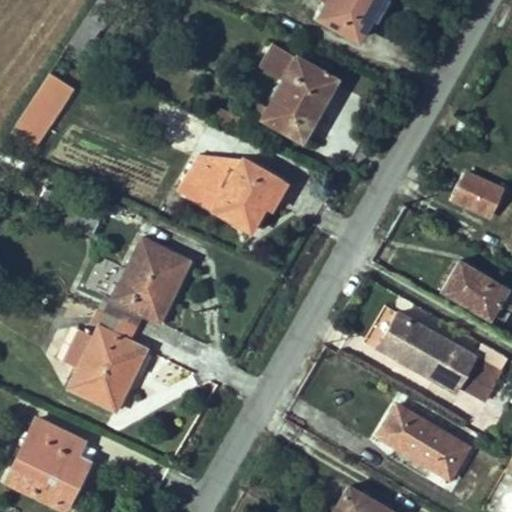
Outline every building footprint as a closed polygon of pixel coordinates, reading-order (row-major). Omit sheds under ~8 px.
[(98,0),(70,43),(91,52),(126,0),(98,0)] [(327,0),(318,16),(351,35),(364,11),(373,16),(382,0),(327,0)] [(293,56),(276,46),(264,68),(281,77),(293,56)] [(281,77),(259,118),(300,141),(315,115),(310,113),(332,74),(295,53),(293,56),(281,77)] [(39,91),(22,116),(35,126),(53,101),(39,91)] [(212,121),(235,131),(242,117),(219,106),(212,121)] [(466,124),(460,121),(455,131),(461,134),(466,124)] [(213,174),(198,199),(253,231),(281,183),(245,162),(232,185),(213,174)] [(213,174),(198,165),(183,190),(198,199),(213,174)] [(452,198),(490,216),(502,189),(465,171),(452,198)] [(66,185),(61,194),(89,208),(93,198),(66,185)] [(46,188),(34,209),(90,235),(101,213),(89,208),(61,194),(46,188)] [(141,235),(105,312),(135,326),(140,316),(159,325),(190,258),(141,235)] [(507,289),(458,260),(441,290),(490,318),(492,315),(498,318),(503,309),(497,306),(507,289)] [(135,326),(105,312),(94,336),(78,369),(68,390),(116,413),(147,347),(130,338),(135,326)] [(377,347),(454,391),(457,385),(474,357),(398,312),(377,347)] [(78,369),(94,336),(83,330),(67,363),(78,369)] [(499,371),(474,357),(457,385),(482,399),(499,371)] [(467,447),(396,404),(377,435),(449,478),(467,447)] [(36,418),(6,476),(63,505),(84,463),(75,459),(83,442),(36,418)] [(394,511),(348,485),(332,511),(394,511)]
